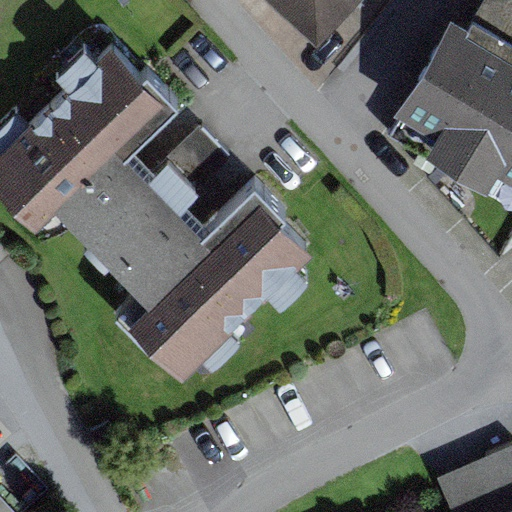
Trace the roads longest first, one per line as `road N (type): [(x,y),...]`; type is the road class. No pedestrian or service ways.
road 1 (residential): [(222,0),(495,305),(501,355),(455,398),(243,511)]
road 2 (residential): [(119,511),(38,378),(0,337)]
